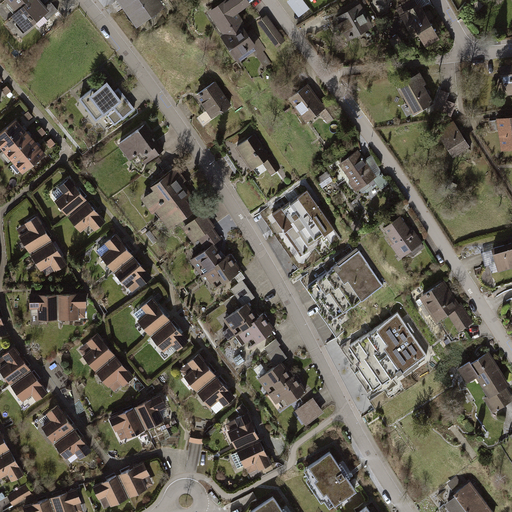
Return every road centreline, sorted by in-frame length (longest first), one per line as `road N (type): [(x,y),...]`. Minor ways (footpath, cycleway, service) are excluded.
road 1 (residential): [(406,511),(232,205),(83,0)]
road 2 (residential): [(266,0),(511,358)]
